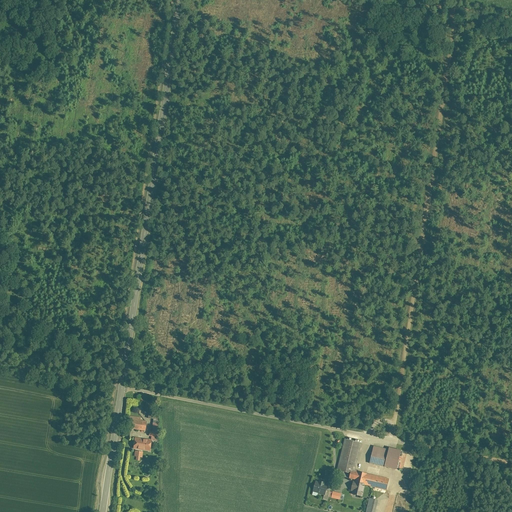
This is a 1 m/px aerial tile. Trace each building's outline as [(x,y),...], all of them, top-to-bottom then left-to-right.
[(128,415),(127,427),(144,429),(145,421),(141,420),(141,417),(128,415)] [(160,440),(161,424),(155,423),(154,434),(151,434),(150,439),(151,439),(160,440)] [(150,439),(133,437),(132,448),(150,450),(151,439),(150,439)] [(361,442),(344,438),(337,469),(350,472),(350,469),(355,470),(361,442)] [(373,446),(369,462),(395,469),(400,450),(387,447),(387,449),(373,446)] [(143,451),(134,451),(134,456),(137,457),(137,459),(140,460),(141,457),(142,457),(143,451)] [(355,470),(350,469),(350,472),(349,478),(355,479),(354,483),(353,482),(351,491),(353,491),(352,494),(362,497),(365,485),(386,489),(388,478),(355,470)] [(314,480),(311,491),(324,494),(326,490),(327,484),(314,480)] [(329,496),(339,499),(341,493),(330,491),(329,496)] [(374,511),(377,500),(369,498),(365,511),(374,511)]
